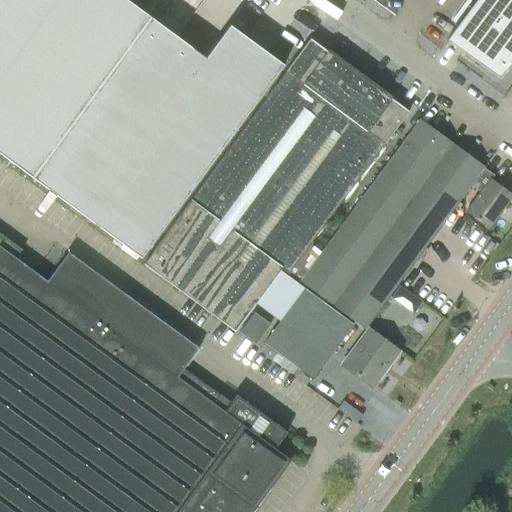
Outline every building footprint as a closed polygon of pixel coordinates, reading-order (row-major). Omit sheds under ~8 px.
[(0,0),(0,155),(32,179),(141,259),(284,65),(229,25),(205,58),(151,18),(126,0),(0,0)] [(511,0),(478,0),(447,43),(500,82),(511,65),(511,0)] [(280,269),(282,267),(290,273),(408,113),(310,40),(143,266),(233,332),(255,303),(280,269)] [(487,230),(511,197),(490,182),(493,177),(418,121),(300,282),(364,329),(415,260),(419,263),(427,252),(423,249),(470,187),(479,194),(465,213),(487,230)] [(0,511),(251,511),(289,461),(273,450),(285,434),(235,397),(229,405),(213,393),(207,402),(173,378),(180,368),(182,369),(196,349),(65,254),(45,281),(0,248),(0,511)] [(280,269),(255,303),(280,322),(262,345),(310,380),(351,325),(303,289),(304,289),(294,282),(295,280),(280,269)] [(399,288),(391,299),(413,314),(421,303),(399,288)] [(254,345),(269,326),(253,314),(239,334),(254,345)] [(370,388),(397,352),(368,331),(341,366),(370,388)]
